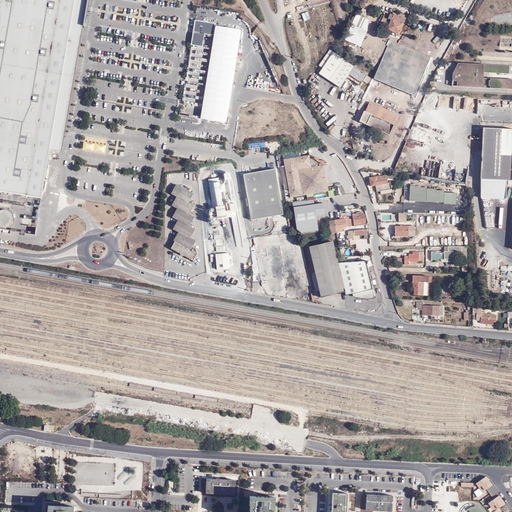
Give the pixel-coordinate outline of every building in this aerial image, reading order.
[(0,0),(0,191),(41,199),(50,150),(75,0),(0,0)] [(87,0),(75,0),(50,150),(62,152),(87,0)] [(405,19),(398,15),(394,13),(393,15),(391,19),(388,18),(383,16),(382,17),(380,23),(379,24),(388,28),(387,30),(391,31),(395,33),(398,35),(404,22),(405,19)] [(345,40),(361,46),(367,30),(368,19),(356,14),(352,24),(345,40)] [(367,48),(363,57),(371,61),(375,52),(367,48)] [(322,68),(319,73),(341,88),(347,78),(359,86),(362,80),(367,84),(371,78),(329,50),(319,65),(322,68)] [(379,50),(374,65),(383,68),(388,54),(379,50)] [(510,67),(454,64),(453,87),(511,90),(511,80),(484,79),(485,73),(510,75),(510,67)] [(477,110),(479,99),(472,98),(470,109),(477,110)] [(368,120),(391,131),(398,114),(370,101),(359,121),(367,124),(368,120)] [(389,135),(391,131),(368,120),(367,124),(389,135)] [(511,181),(511,130),(483,129),(480,200),(506,201),(507,182),(511,182),(511,181)] [(310,155),(284,159),(290,196),(327,191),(324,165),(320,165),(319,163),(314,159),(311,159),(310,155)] [(275,169),(243,174),(251,220),(283,215),(275,169)] [(386,179),(386,175),(375,178),(371,178),(369,179),(371,187),(375,186),(376,193),(380,192),(391,190),(390,183),(387,184),(386,179)] [(216,219),(229,217),(228,210),(223,211),(222,205),(221,205),(219,192),(224,191),(222,183),(218,184),(216,178),(206,179),(211,207),(213,207),(216,219)] [(195,240),(190,238),(195,229),(189,226),(194,217),(189,214),(194,205),(189,202),(193,194),(177,184),(171,194),(176,197),(171,206),(177,208),(172,218),(177,220),(173,229),(178,232),(174,241),(175,241),(171,248),(193,261),(197,254),(196,248),(192,247),(195,240)] [(416,186),(410,185),(409,201),(444,203),(444,190),(427,189),(427,188),(416,187),(416,186)] [(313,199),(292,202),(296,230),(301,234),(319,231),(317,217),(326,215),(324,203),(314,204),(313,199)] [(0,226),(1,227),(3,227),(4,228),(5,227),(7,227),(9,226),(10,225),(11,223),(12,221),(12,219),(12,218),(12,216),(12,215),(11,214),(10,213),(9,211),(7,211),(5,210),(3,210),(1,210),(0,211),(0,210),(0,226)] [(368,225),(365,216),(363,216),(362,212),(357,213),(357,214),(353,215),(353,218),(354,226),(368,225)] [(341,217),(339,217),(339,220),(334,220),(335,232),(342,231),(342,227),(350,226),(350,221),(348,221),(348,218),(348,216),(346,216),(341,217)] [(327,234),(335,232),(334,220),(329,221),(329,223),(328,223),(328,226),(326,226),(327,234)] [(408,227),(395,227),(395,237),(408,237),(408,236),(408,227)] [(367,230),(348,231),(349,245),(350,245),(356,244),(356,240),(355,240),(353,239),(353,235),(356,235),(367,235),(367,230)] [(374,298),(371,286),(365,261),(338,263),(334,242),(311,246),(311,245),(307,245),(307,247),(306,247),(315,291),(320,290),(321,297),(345,292),(346,295),(350,295),(352,294),(353,296),(368,299),(374,298)] [(286,276),(296,274),(291,243),(280,245),(286,276)] [(272,277),(283,275),(278,245),(256,249),(258,260),(269,258),(272,277)] [(466,247),(444,247),(444,253),(444,257),(444,260),(456,260),(456,253),(462,253),(462,257),(467,257),(466,247)] [(419,255),(419,252),(412,252),(412,254),(408,254),(408,256),(404,256),(404,264),(414,265),(414,261),(422,261),(423,255),(419,255)] [(437,252),(431,252),(431,260),(444,260),(444,257),(444,253),(437,253),(437,252)] [(217,268),(230,267),(229,253),(216,254),(217,268)] [(509,288),(508,267),(499,267),(501,289),(509,288)] [(423,296),(423,283),(423,279),(419,279),(419,277),(416,276),(416,278),(411,278),(411,289),(413,289),(413,296),(423,296)] [(422,306),(422,309),(422,315),(442,316),(443,307),(422,306)] [(496,315),(481,314),(480,324),(493,325),(493,322),(496,322),(496,315)] [(95,393),(92,410),(265,437),(265,433),(266,426),(262,425),(263,419),(265,408),(253,406),(251,418),(95,393)] [(143,490),(143,460),(108,459),(108,463),(76,462),(76,485),(115,486),(116,468),(120,468),(119,481),(122,481),(122,490),(143,490)] [(486,477),(476,484),(481,492),(492,485),(486,477)] [(220,480),(206,480),(205,494),(233,496),(234,481),(220,480)] [(332,494),(331,511),(347,511),(348,511),(348,494),(332,494)] [(392,496),(366,495),(365,511),(380,511),(392,511),(392,496)] [(262,497),(250,496),(248,511),(273,511),(275,497),(262,497)] [(499,496),(488,503),(494,511),(499,508),(505,503),(499,496)] [(475,503),(475,506),(476,506),(478,507),(479,508),(481,509),(482,511),(483,511),(486,511),(486,510),(485,508),(484,507),(483,506),(481,505),(479,504),(478,504),(475,503)]
